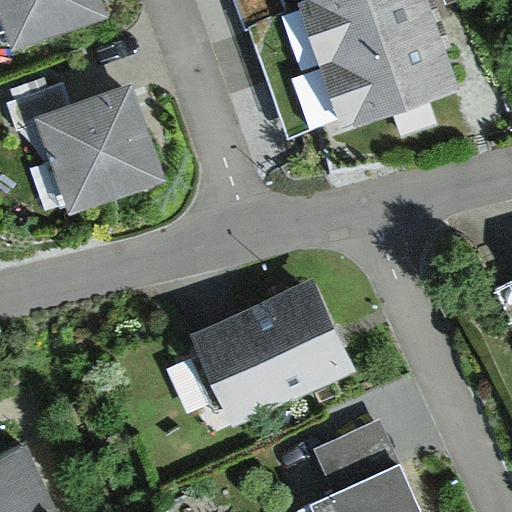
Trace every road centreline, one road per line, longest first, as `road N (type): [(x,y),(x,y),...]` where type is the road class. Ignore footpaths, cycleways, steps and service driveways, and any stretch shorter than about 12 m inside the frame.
road 1 (residential): [(360,205),(498,511)]
road 2 (residential): [(0,291),(243,231)]
road 3 (residential): [(172,0),(243,231)]
road 4 (residential): [(360,205),(511,172)]
